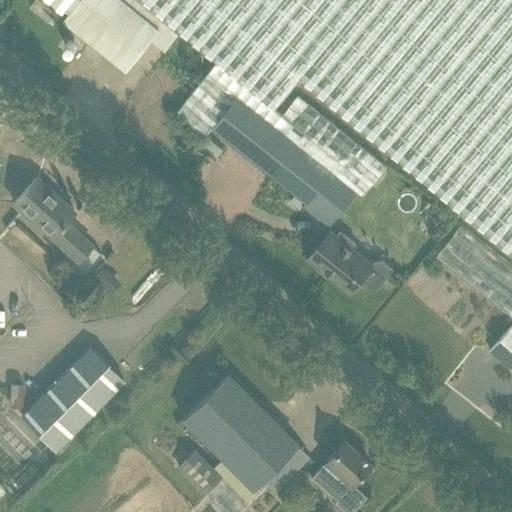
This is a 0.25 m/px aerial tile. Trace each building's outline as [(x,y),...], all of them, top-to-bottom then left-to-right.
[(511,0),(50,0),(66,13),(61,19),(125,72),(151,41),(163,50),(177,33),(136,0),(145,0),(276,105),(299,77),(511,259),(511,0)] [(216,60),(215,62),(177,110),(205,133),(211,126),(309,204),(306,208),(330,228),(358,193),(361,195),(386,165),(298,92),(283,112),(216,60)] [(50,236),(77,261),(92,244),(65,221),(73,211),(73,210),(71,212),(50,194),(52,192),(35,177),(12,202),(50,236)] [(511,266),(459,224),(435,255),(510,316),(506,321),(511,325),(488,351),(511,370),(511,266)] [(351,291),(360,279),(374,290),(392,268),(382,260),(373,261),(371,264),(352,248),(355,244),(339,231),(336,235),(329,230),(308,257),(351,291)] [(102,266),(91,279),(100,287),(111,275),(102,266)] [(55,448),(123,380),(88,346),(20,414),(55,448)] [(296,444),(225,373),(181,417),(181,418),(176,424),(179,427),(185,421),(221,457),(211,467),(194,451),(178,467),(222,511),(237,511),(267,483),(262,478),(296,444)] [(343,440),(310,477),(335,500),(334,501),(345,511),(349,511),(365,495),(351,482),(355,478),(369,463),(343,440)]
